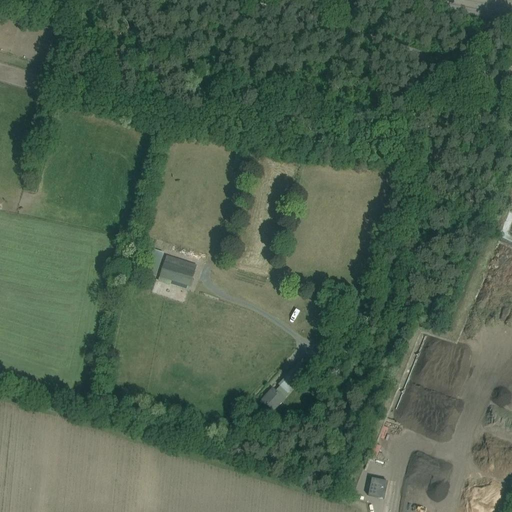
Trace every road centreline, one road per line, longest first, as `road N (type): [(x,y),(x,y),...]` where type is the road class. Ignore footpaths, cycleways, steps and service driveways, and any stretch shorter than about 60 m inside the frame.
road 1 (track): [(313,341),(361,330),(386,311),(396,288),(414,151),(402,97),(408,52)]
road 2 (unclassified): [(243,0),(511,84)]
